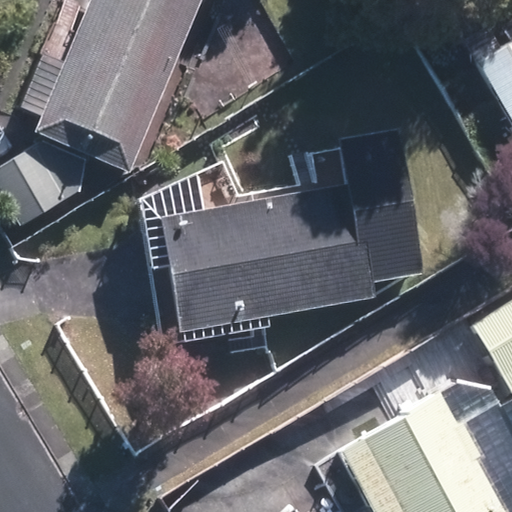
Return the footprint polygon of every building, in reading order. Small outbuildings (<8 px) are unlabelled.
[(125,165),(194,0),(81,0),(29,125),(125,165)] [(511,0),(498,0),(451,29),(511,127),(511,0)] [(166,334),(371,300),(367,279),(418,271),(395,131),(282,149),(288,184),(145,207),(166,334)] [(511,298),(462,328),(502,396),(511,390),(511,298)] [(331,455),(364,511),(511,511),(511,391),(449,425),(432,396),(331,455)]
